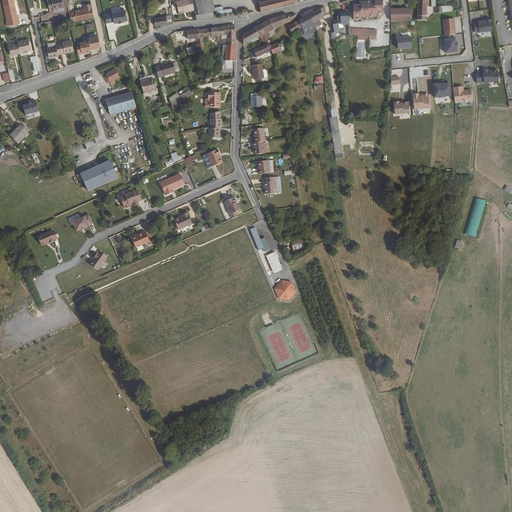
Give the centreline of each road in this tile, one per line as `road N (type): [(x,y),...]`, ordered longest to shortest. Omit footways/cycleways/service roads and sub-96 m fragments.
road 1 (tertiary): [(240,18),(169,29),(4,96)]
road 2 (residential): [(37,281),(76,263),(91,241),(243,174)]
road 3 (residential): [(243,174),(236,157),(240,18)]
road 4 (unknown): [(326,0),(332,90),(349,136)]
road 5 (residential): [(464,0),(467,57),(395,64)]
